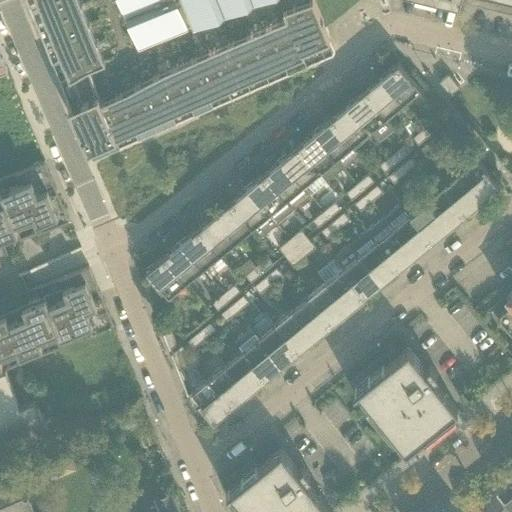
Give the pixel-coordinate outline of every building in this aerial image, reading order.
[(40,0),(29,5),(32,14),(36,24),(67,11),(81,5),(79,0),(40,0)] [(132,0),(140,17),(131,21),(138,39),(212,9),(208,0),(132,0)] [(313,0),(307,0),(283,11),(286,18),(290,28),(292,31),(304,59),(306,58),(333,46),(326,28),(320,15),(313,0)] [(511,0),(454,0),(458,1),(458,0),(480,0),(479,6),(511,14),(511,0)] [(67,11),(36,24),(44,43),(75,30),(89,24),(81,5),(67,11)] [(286,18),(267,26),(273,39),(288,73),(305,65),(306,65),(309,64),(306,58),(304,59),(292,31),(290,28),(286,18)] [(75,30),(44,43),(52,62),(83,49),(97,43),(89,24),(75,30)] [(267,26),(249,34),(254,47),(269,81),(288,73),(273,39),(267,26)] [(249,34),(230,42),(236,55),(251,89),(269,81),(254,47),(249,34)] [(230,42),(212,50),(217,63),(232,97),(251,89),(236,55),(230,42)] [(83,49),(52,62),(60,81),(72,76),(88,69),(91,68),(105,62),(104,61),(101,52),(97,43),(83,49)] [(212,50),(193,58),(199,71),(214,105),(232,97),(217,63),(212,50)] [(193,58),(174,66),(180,79),(195,113),(214,105),(199,71),(193,58)] [(398,61),(381,75),(403,102),(420,88),(398,61)] [(174,66),(156,74),(162,87),(176,121),(192,114),(195,113),(180,79),(174,66)] [(69,103),(68,104),(91,158),(121,145),(106,112),(100,98),(97,91),(88,69),(72,76),(74,81),(81,98),(69,103)] [(156,74),(137,82),(143,95),(158,129),(176,121),(162,87),(156,74)] [(439,81),(450,94),(459,86),(448,74),(439,81)] [(371,86),(366,91),(387,116),(403,102),(381,75),(369,84),(371,86)] [(137,82),(119,90),(125,104),(139,137),(158,129),(143,95),(137,82)] [(119,90),(100,98),(106,112),(121,145),(139,137),(125,104),(119,90)] [(358,94),(347,102),(370,130),(378,140),(394,127),(386,117),(387,116),(366,91),(359,96),(358,94)] [(338,114),(332,118),(353,143),(370,130),(347,102),(336,112),(338,114)] [(324,121),(314,130),(344,166),(361,153),(353,143),(332,118),(326,123),(324,121)] [(435,119),(424,127),(430,134),(440,126),(435,119)] [(430,134),(424,127),(412,137),(418,144),(430,134)] [(443,129),(433,138),(438,145),(449,136),(443,129)] [(304,141),(299,145),(320,171),(319,171),(327,180),(344,166),(314,130),(303,139),(304,141)] [(438,145),(433,138),(421,148),(427,155),(438,145)] [(291,149),(281,157),(303,185),(319,171),(320,171),(299,145),(293,151),(291,149)] [(401,146),(390,155),(396,162),(406,153),(401,146)] [(390,155),(379,164),(385,171),(396,162),(390,155)] [(476,156),(459,170),(482,198),(499,184),(476,156)] [(271,169),(266,173),(285,197),(286,199),(294,208),(311,194),(303,185),(281,157),(269,167),(271,169)] [(410,157),(399,165),(405,172),(416,164),(410,157)] [(0,192),(7,209),(8,211),(55,191),(56,190),(44,161),(15,173),(18,181),(0,188),(0,192)] [(399,165),(388,175),(393,182),(405,172),(399,165)] [(459,170),(442,184),(463,210),(468,205),(470,207),(482,198),(459,170)] [(257,177),(247,185),(267,209),(269,212),(277,222),(294,208),(286,199),(285,197),(266,173),(259,178),(257,177)] [(368,174),(357,182),(363,189),(373,180),(368,174)] [(357,182),(346,192),(351,199),(363,189),(357,182)] [(376,184),(366,193),(371,200),(382,191),(376,184)] [(442,184),(426,198),(448,225),(459,217),(457,215),(463,210),(442,184)] [(237,196),(232,201),(253,226),(260,235),(277,222),(269,212),(247,185),(236,194),(237,196)] [(49,228),(54,226),(62,223),(69,220),(56,190),(55,191),(8,211),(16,229),(17,231),(35,223),(38,231),(39,233),(49,228)] [(8,211),(7,209),(0,192),(0,238),(15,232),(17,231),(16,229),(8,211)] [(366,193),(354,202),(360,209),(371,200),(366,193)] [(426,198),(409,212),(430,237),(435,233),(437,234),(448,225),(426,198)] [(224,204),(214,213),(236,240),(253,226),(232,201),(226,206),(224,204)] [(334,201),(324,210),(329,217),(340,208),(334,201)] [(385,216),(392,225),(415,253),(425,244),(424,242),(430,237),(409,212),(402,203),(385,216)] [(324,210),(312,219),(318,226),(329,217),(324,210)] [(343,212),(333,220),(338,227),(349,219),(343,212)] [(204,224),(199,228),(219,254),(236,240),(214,213),(202,222),(204,224)] [(385,216),(384,215),(367,229),(368,230),(397,264),(402,260),(404,262),(415,253),(392,225),(385,216)] [(333,220),(321,230),(327,237),(338,227),(333,220)] [(191,232),(180,240),(203,267),(219,254),(199,228),(192,233),(191,232)] [(300,228),(290,237),(297,247),(308,238),(307,236),(300,228)] [(368,230),(352,243),(382,280),(392,271),(390,270),(397,264),(368,230)] [(290,237),(279,247),(285,254),(286,256),(297,247),(290,237)] [(308,238),(297,247),(305,255),(315,246),(310,239),(308,238)] [(511,238),(506,244),(511,250),(511,291),(507,296),(511,302),(511,303),(501,313),(500,319),(511,333),(511,238)] [(170,251),(165,256),(186,281),(203,267),(180,240),(169,249),(170,251)] [(382,280),(352,243),(335,257),(342,266),(363,292),(369,288),(371,289),(382,280)] [(297,247),(286,256),(288,258),(294,265),(305,255),(297,247)] [(186,281),(165,256),(159,261),(157,259),(146,269),(152,276),(143,284),(153,308),(186,281)] [(267,256),(257,265),(262,271),(273,263),(267,256)] [(257,265),(245,274),(250,281),(262,271),(257,265)] [(101,295),(88,266),(59,278),(59,280),(62,286),(62,287),(44,295),(47,303),(52,316),(53,316),(100,296),(101,295)] [(342,266),(325,280),(348,308),(358,299),(357,297),(363,292),(342,266)] [(276,267),(265,276),(271,283),(282,274),(276,267)] [(265,276),(254,285),(260,292),(271,283),(265,276)] [(325,280),(309,294),(330,320),(335,315),(336,317),(348,308),(325,280)] [(234,283),(223,292),(229,299),(239,290),(234,283)] [(223,292),(211,302),(217,309),(229,299),(223,292)] [(243,294),(232,303),(238,310),(249,301),(243,294)] [(309,294),(292,308),(315,335),(325,327),(323,325),(330,320),(309,294)] [(44,295),(42,296),(24,303),(4,312),(22,353),(61,337),(60,334),(52,316),(47,303),(44,295)] [(110,326),(110,325),(113,325),(101,295),(100,296),(53,316),(52,316),(60,334),(61,337),(80,329),(83,337),(84,338),(110,326)] [(232,303),(220,313),(226,320),(238,310),(232,303)] [(292,308),(275,322),(296,347),(302,343),(303,345),(315,335),(292,308)] [(4,312),(0,313),(0,362),(22,353),(4,312)] [(206,324),(199,330),(205,338),(215,329),(209,322),(206,324)] [(275,322),(259,335),(281,363),(291,354),(290,352),(296,347),(275,322)] [(162,331),(169,349),(176,343),(169,325),(162,331)] [(235,340),(242,349),(263,375),(268,370),(270,372),(281,363),(259,335),(252,327),(235,340)] [(199,330),(187,340),(193,347),(205,338),(199,330)] [(383,422),(395,437),(405,450),(422,436),(424,438),(455,413),(453,411),(457,408),(432,377),(437,374),(429,364),(425,368),(408,347),(369,378),(372,382),(359,392),(371,407),(375,404),(387,418),(383,422)] [(171,354),(178,371),(185,365),(178,348),(171,354)] [(242,349),(225,363),(248,390),(258,382),(257,380),(263,375),(242,349)] [(225,363),(209,377),(230,402),(235,398),(236,400),(248,390),(225,363)] [(20,406),(3,369),(0,370),(0,456),(9,453),(10,454),(51,438),(34,399),(20,406)] [(230,402),(209,377),(187,395),(198,422),(199,422),(197,419),(207,411),(213,419),(225,409),(223,407),(230,402)] [(96,421),(81,428),(85,438),(101,431),(96,421)] [(62,443),(23,460),(35,487),(74,470),(62,443)] [(281,448),(257,467),(242,479),(245,483),(232,494),(244,509),(248,505),(253,511),(326,511),(330,509),(305,479),(310,475),(302,466),(298,470),(281,448)] [(9,453),(0,456),(0,511),(35,511),(10,454),(9,453)] [(511,472),(495,486),(511,507),(511,472)] [(511,511),(511,507),(495,486),(479,499),(488,511),(511,511)] [(181,511),(173,490),(154,497),(160,511),(181,511)] [(488,511),(479,499),(464,511),(488,511)]
